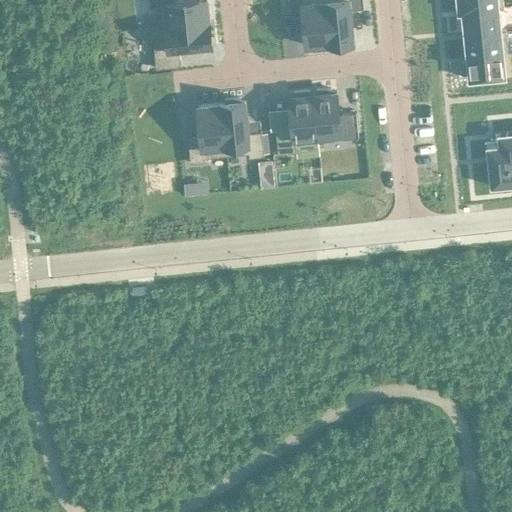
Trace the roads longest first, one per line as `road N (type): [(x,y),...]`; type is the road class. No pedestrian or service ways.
road 1 (residential): [(0,271),(410,232)]
road 2 (residential): [(391,62),(410,232)]
road 3 (residential): [(238,78),(391,62)]
